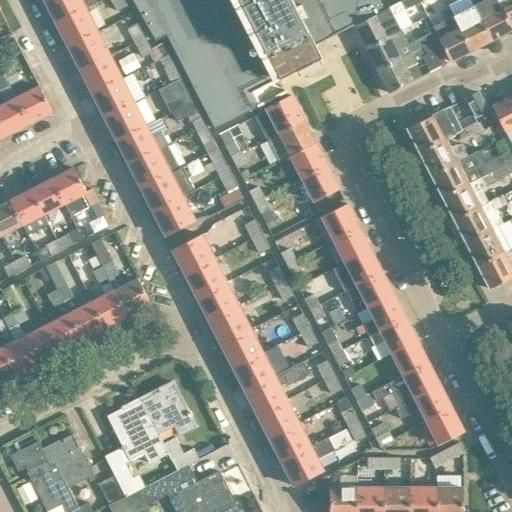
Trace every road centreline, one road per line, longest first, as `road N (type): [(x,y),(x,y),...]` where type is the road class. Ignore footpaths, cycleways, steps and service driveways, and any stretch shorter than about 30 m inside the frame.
road 1 (residential): [(193,331),(104,149),(77,126)]
road 2 (residential): [(444,339),(333,132)]
road 3 (residential): [(0,429),(193,331)]
road 4 (residential): [(278,511),(193,331)]
road 5 (residential): [(333,132),(450,73),(511,69)]
road 6 (residential): [(511,470),(444,339)]
road 7 (residential): [(77,126),(14,0)]
